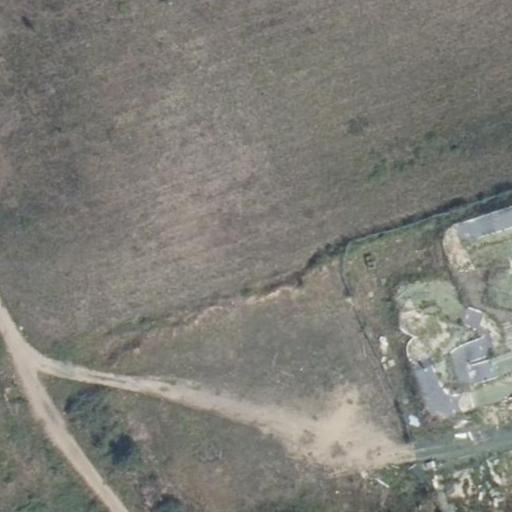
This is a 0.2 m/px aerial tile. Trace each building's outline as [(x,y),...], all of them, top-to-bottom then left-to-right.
[(511,203),(457,220),(463,240),(511,225),(511,203)] [(460,325),(480,329),(483,312),(463,308),(460,325)] [(402,331),(413,366),(430,360),(419,326),(402,331)] [(487,339),(452,346),(459,384),(497,377),(494,359),(491,359),(487,339)] [(511,444),(474,454),(483,490),(511,482),(511,444)] [(453,511),(470,511),(485,509),(475,464),(444,470),(453,511)]
